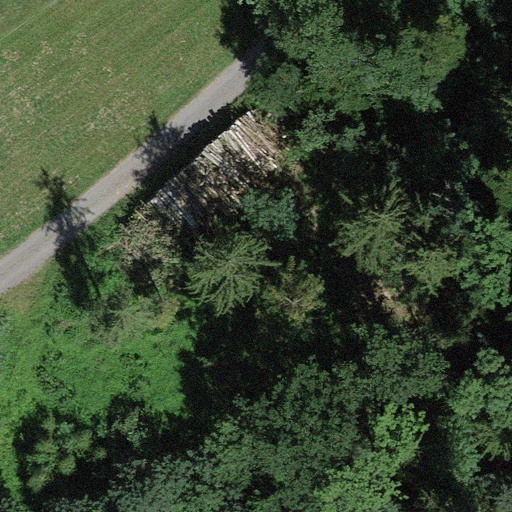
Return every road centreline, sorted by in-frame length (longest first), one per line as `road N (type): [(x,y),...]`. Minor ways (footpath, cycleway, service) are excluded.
road 1 (track): [(0,279),(323,0)]
road 2 (track): [(53,511),(73,216)]
